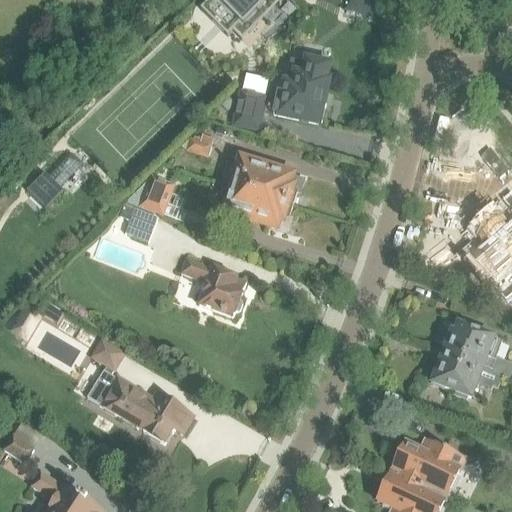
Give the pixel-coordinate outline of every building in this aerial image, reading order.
[(219,0),(204,15),(231,44),(236,39),(245,48),(291,0),(219,0)] [(289,76),(286,88),(284,101),(280,100),(277,116),(280,117),(279,120),(319,128),(328,84),(325,84),(328,70),(326,69),(325,64),(322,61),(317,61),(314,62),(310,66),(307,65),(304,80),(296,78),(289,76)] [(257,133),(263,101),(240,96),(233,128),(257,133)] [(185,155),(208,162),(214,141),(203,138),(201,143),(190,140),(185,155)] [(72,158),(49,181),(45,177),(27,195),(46,213),(63,194),(59,190),(81,167),(72,158)] [(233,191),(288,207),(294,190),(290,189),(293,180),(241,164),(233,191)] [(162,219),(171,189),(148,182),(125,206),(162,219)] [(286,217),(288,207),(233,191),(225,217),(289,237),(294,219),(286,217)] [(125,237),(149,246),(158,224),(134,215),(125,237)] [(506,219),(480,240),(486,246),(475,255),(498,282),(495,284),(509,304),(511,301),(511,267),(511,223),(511,224),(506,219)] [(242,297),(247,285),(233,280),(234,279),(216,273),(216,274),(186,263),(181,277),(207,287),(199,309),(233,322),(242,297)] [(13,336),(26,344),(41,319),(46,322),(52,311),(42,305),(36,316),(28,311),(13,336)] [(445,356),(484,371),(511,382),(511,378),(511,371),(507,369),(507,367),(498,363),(504,346),(497,344),(498,341),(485,336),(484,339),(459,329),(456,337),(452,336),(445,356)] [(115,375),(126,358),(102,344),(91,361),(115,375)] [(472,402),(484,371),(445,356),(432,388),(472,402)] [(184,437),(195,418),(158,396),(155,402),(119,381),(103,410),(165,447),(174,431),(184,437)] [(35,453),(14,440),(13,439),(3,454),(25,468),(35,453)] [(447,469),(440,465),(408,450),(394,477),(434,496),(447,469)] [(32,491),(54,505),(50,511),(96,511),(41,477),(32,491)] [(394,511),(426,511),(434,496),(394,477),(381,505),(394,511)]
